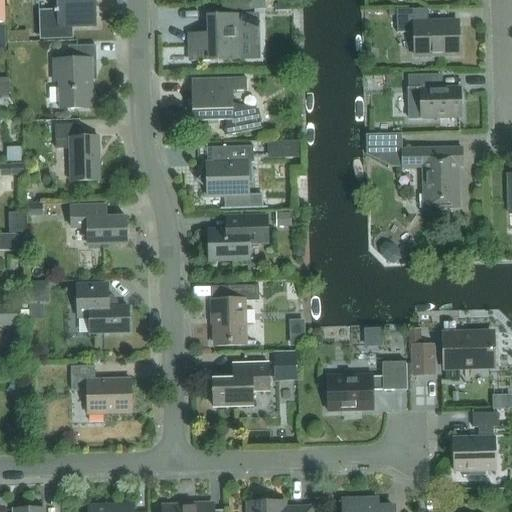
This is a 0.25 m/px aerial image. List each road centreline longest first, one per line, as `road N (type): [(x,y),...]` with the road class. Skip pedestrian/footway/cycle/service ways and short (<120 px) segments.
road 1 (residential): [(175,462),(169,245),(142,136),(137,0)]
road 2 (residential): [(403,455),(175,462)]
road 3 (residential): [(175,462),(0,466)]
road 4 (residential): [(511,134),(502,0)]
